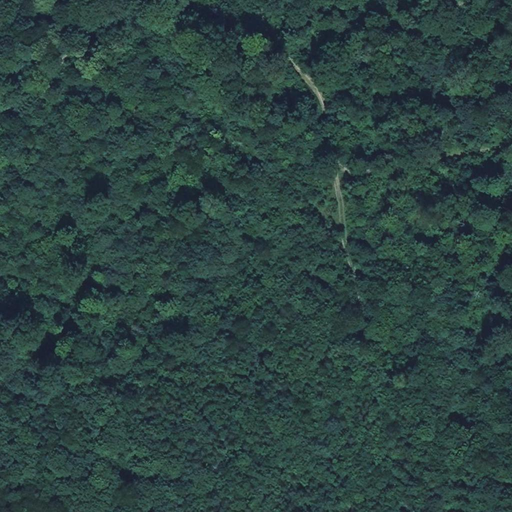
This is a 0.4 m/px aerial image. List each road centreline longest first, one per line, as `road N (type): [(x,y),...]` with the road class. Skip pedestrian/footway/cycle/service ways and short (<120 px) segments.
road 1 (track): [(363,346),(331,112)]
road 2 (track): [(363,346),(397,511)]
road 3 (track): [(254,0),(331,112)]
